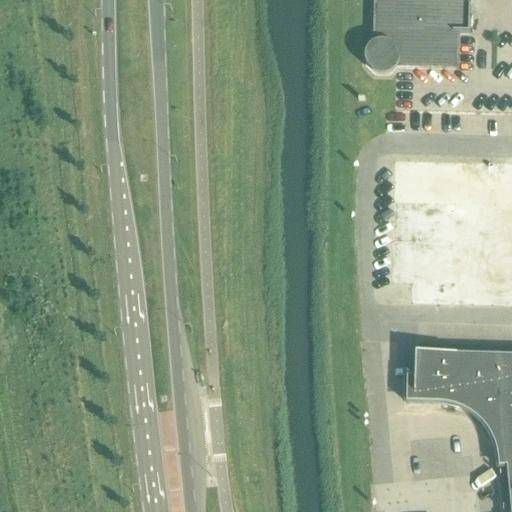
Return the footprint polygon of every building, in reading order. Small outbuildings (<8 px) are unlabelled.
[(374,0),(374,7),(376,7),(375,46),(371,49),(368,53),(367,58),(367,62),(368,67),(371,71),(375,74),(380,76),(384,76),(389,75),(393,72),(396,69),(458,70),(459,35),(470,35),(471,8),(470,8),(470,0),(374,0)] [(424,97),(408,97),(409,108),(424,107),(424,97)] [(413,285),(413,305),(511,307),(511,166),(395,164),(393,285),(413,285)] [(407,404),(407,405),(436,405),(440,405),(444,406),(448,406),(452,407),(455,408),(459,410),(463,411),(467,413),(470,415),(471,416),(473,418),(476,420),(480,423),(482,426),(485,429),(487,432),(490,435),(492,439),(494,442),(495,446),(496,450),(498,454),(498,458),(499,462),(499,466),(500,470),(507,469),(508,476),(511,511),(511,358),(438,356),(416,356),(416,379),(416,380),(408,380),(408,381),(407,404)] [(484,488),(502,481),(498,472),(480,479),(484,488)]
